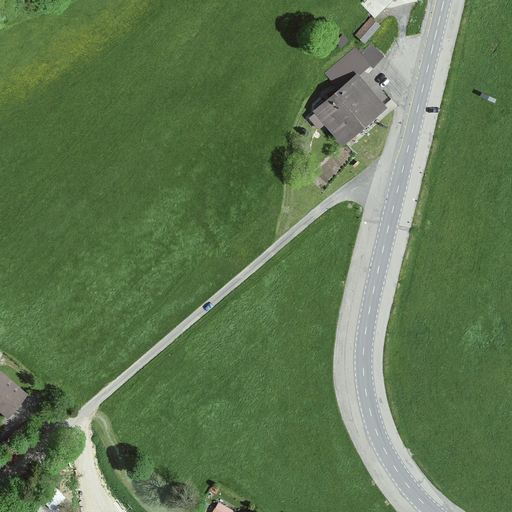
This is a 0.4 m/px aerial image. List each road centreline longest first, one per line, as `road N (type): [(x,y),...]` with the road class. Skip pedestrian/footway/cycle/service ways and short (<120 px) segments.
road 1 (unclassified): [(399,180),(373,180),(336,197),(0,493)]
road 2 (secondary): [(433,511),(384,449),(363,380),(365,329),(399,180)]
road 3 (secondary): [(399,180),(443,0)]
